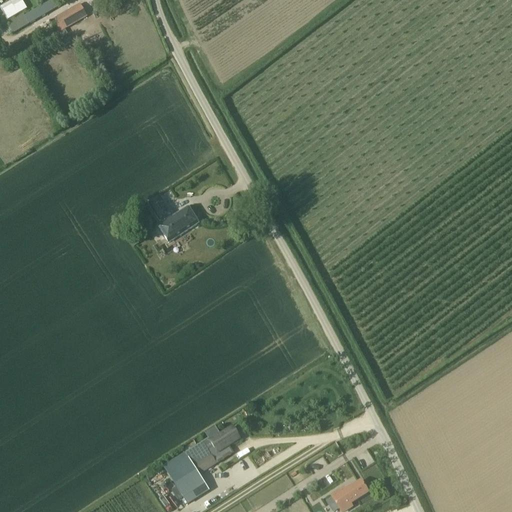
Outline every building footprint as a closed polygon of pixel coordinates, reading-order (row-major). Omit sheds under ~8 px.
[(20,0),(15,0),(0,9),(8,22),(27,11),(20,0)] [(57,0),(53,0),(24,17),(29,25),(61,7),(57,0)] [(50,22),(57,36),(87,18),(80,5),(50,22)] [(158,227),(169,243),(198,225),(188,209),(171,219),(169,216),(171,215),(160,199),(149,206),(160,222),(161,221),(163,224),(158,227)] [(182,254),(165,262),(170,272),(187,264),(182,254)] [(211,457),(218,454),(238,441),(232,429),(211,442),(209,439),(185,454),(184,454),(163,467),(187,505),(208,492),(199,476),(217,465),(211,457)] [(331,497),(340,511),(344,511),(351,507),(350,505),(368,493),(362,485),(360,486),(359,484),(344,493),(343,491),(344,490),(344,489),(331,497)]
